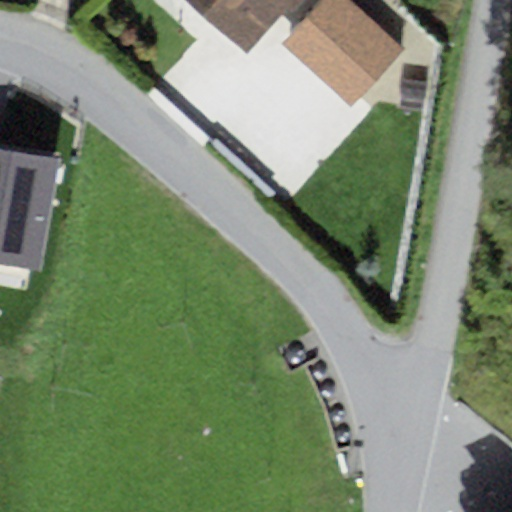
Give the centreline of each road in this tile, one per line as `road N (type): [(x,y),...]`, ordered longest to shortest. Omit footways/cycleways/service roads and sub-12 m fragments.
road 1 (residential): [(0,36),(47,46),(148,126),(331,314),(409,423)]
road 2 (residential): [(489,0),(443,288),(409,423)]
